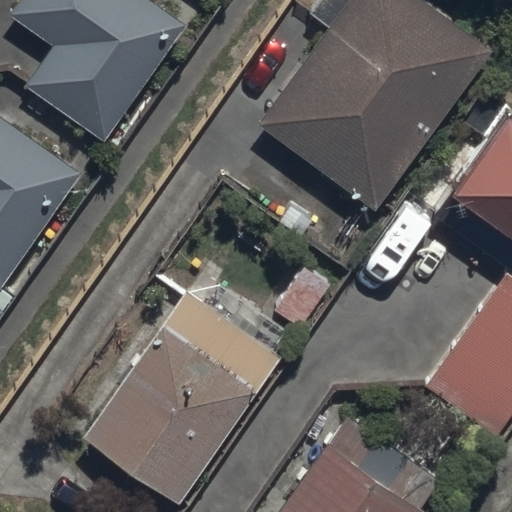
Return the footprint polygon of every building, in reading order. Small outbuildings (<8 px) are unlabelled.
[(22,74),(105,132),(188,17),(164,0),(14,0),(10,6),(50,34),(22,74)] [(490,35),(440,0),(341,0),(256,119),(372,201),(490,35)] [(448,178),(511,223),(511,102),(505,98),(448,178)] [(0,276),(80,165),(1,109),(0,108),(0,276)] [(275,291),(303,314),(333,271),(304,250),(275,291)] [(423,380),(490,427),(511,396),(511,267),(506,263),(423,380)] [(79,423),(177,493),(281,347),(183,278),(79,423)] [(266,511),(409,511),(437,474),(342,406),(266,511)] [(63,511),(147,511),(92,473),(63,511)]
